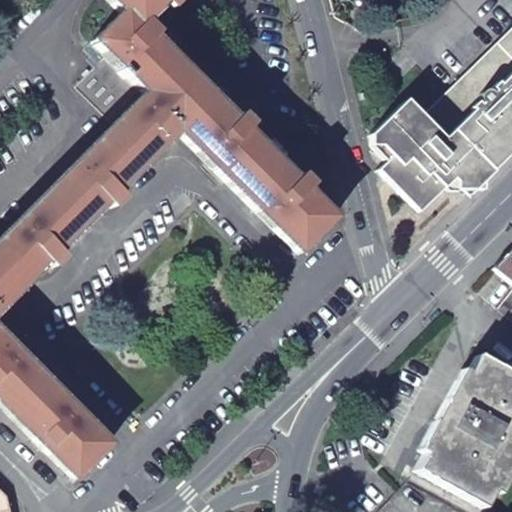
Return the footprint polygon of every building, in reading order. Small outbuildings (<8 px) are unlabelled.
[(105,0),(118,13),(139,26),(148,17),(161,4),(167,10),(176,0),(105,0)] [(150,37),(139,26),(118,13),(89,42),(118,70),(116,72),(123,79),(125,77),(141,94),(138,97),(156,115),(192,78),(150,37)] [(139,26),(150,37),(152,35),(147,30),(152,26),(151,25),(152,20),(148,17),(139,26)] [(463,199),(511,151),(511,148),(506,142),(511,135),(511,27),(418,121),(402,105),(366,141),(387,162),(395,170),(392,173),(405,187),(394,197),(414,217),(449,183),(463,199)] [(233,119),(192,78),(156,115),(174,133),(232,191),(268,155),(244,130),(249,125),(238,114),(233,119)] [(138,97),(103,132),(139,168),(174,133),(156,115),(138,97)] [(103,132),(44,192),(80,228),(104,203),(110,209),(121,198),(115,192),(139,168),(103,132)] [(268,155),(232,191),(297,255),(333,219),(305,191),(310,185),(299,174),(294,180),(268,155)] [(381,185),(392,173),(395,170),(387,162),(373,176),(381,185)] [(381,185),(394,197),(405,187),(392,173),(381,185)] [(44,192),(0,235),(0,267),(20,287),(44,263),(50,269),(61,258),(55,252),(80,228),(44,192)] [(511,248),(492,268),(511,284),(511,248)] [(0,307),(20,287),(0,267),(0,307)] [(511,288),(497,308),(511,320),(511,288)] [(0,408),(8,417),(44,381),(0,337),(0,408)] [(482,507),(509,459),(511,461),(511,376),(475,356),(448,406),(443,402),(434,419),(439,422),(413,471),(482,507)] [(44,381),(8,417),(72,480),(108,444),(44,381)] [(0,494),(0,493),(0,511),(9,511),(8,505),(0,494)]
